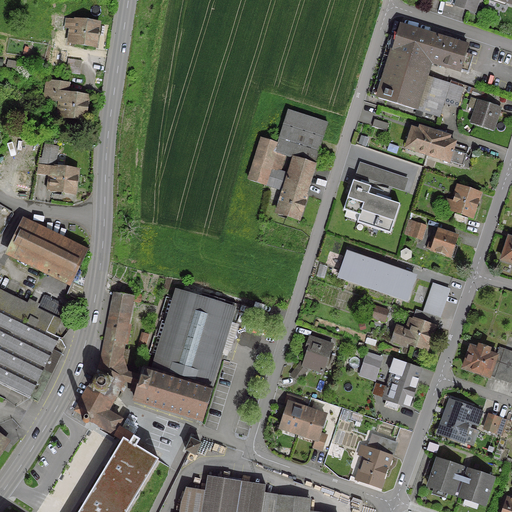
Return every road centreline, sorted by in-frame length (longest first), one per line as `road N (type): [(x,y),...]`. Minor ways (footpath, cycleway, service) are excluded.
road 1 (residential): [(392,505),(257,456),(253,447),(386,5)]
road 2 (secondary): [(0,488),(82,361),(99,215)]
road 3 (secondary): [(99,215),(126,0)]
road 4 (residential): [(392,505),(439,376)]
road 5 (residential): [(386,5),(511,45)]
